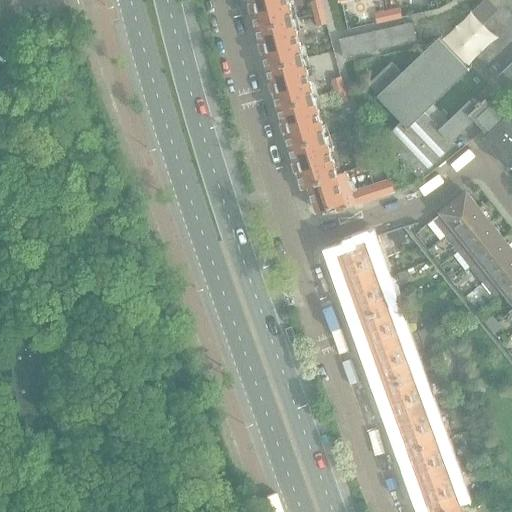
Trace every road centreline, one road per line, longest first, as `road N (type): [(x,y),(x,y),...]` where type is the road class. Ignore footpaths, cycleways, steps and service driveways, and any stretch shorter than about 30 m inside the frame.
road 1 (secondary): [(131,0),(303,511)]
road 2 (secondary): [(336,511),(166,0)]
road 3 (residential): [(392,511),(297,243)]
road 4 (residential): [(297,243),(248,99),(227,0)]
road 5 (residential): [(297,243),(419,204),(476,167)]
